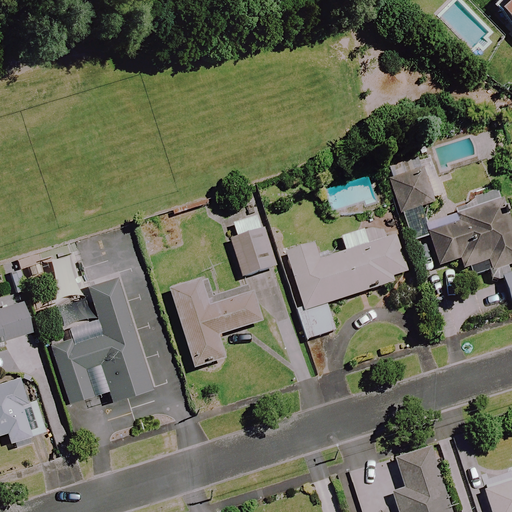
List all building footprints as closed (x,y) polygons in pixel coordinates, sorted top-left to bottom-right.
[(511,0),(505,0),(495,10),(511,27),(511,0)] [(511,266),(511,235),(497,188),(475,194),(479,209),(443,220),(445,228),(426,234),(437,270),(459,263),(464,281),(511,266)] [(234,241),(229,242),(240,281),(272,272),(258,219),(230,227),(234,241)] [(405,276),(390,227),(340,242),(344,256),(318,264),(313,248),(285,256),(300,305),(294,307),(305,343),(334,334),(325,307),(392,287),(390,281),(405,276)] [(511,314),(511,275),(501,280),(511,314)] [(149,392),(114,279),(85,288),(100,338),(70,347),(68,341),(49,347),(67,406),(106,394),(109,404),(149,392)] [(208,309),(201,285),(169,294),(191,369),(223,360),(217,339),(260,326),(251,297),(208,309)] [(0,310),(0,349),(0,348),(0,344),(30,335),(20,304),(0,310)] [(35,401),(24,405),(16,380),(0,385),(0,436),(4,435),(8,446),(12,445),(45,434),(35,401)] [(440,472),(433,450),(406,459),(409,467),(396,471),(403,492),(391,496),(396,511),(448,511),(435,473),(440,472)] [(511,511),(511,476),(482,485),(489,511),(511,511)]
